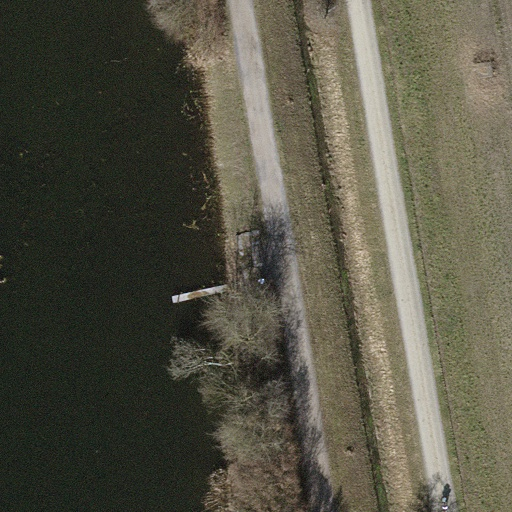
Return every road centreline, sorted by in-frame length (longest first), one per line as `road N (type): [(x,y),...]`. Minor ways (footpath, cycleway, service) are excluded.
road 1 (track): [(446,511),(361,0)]
road 2 (track): [(243,0),(325,511)]
